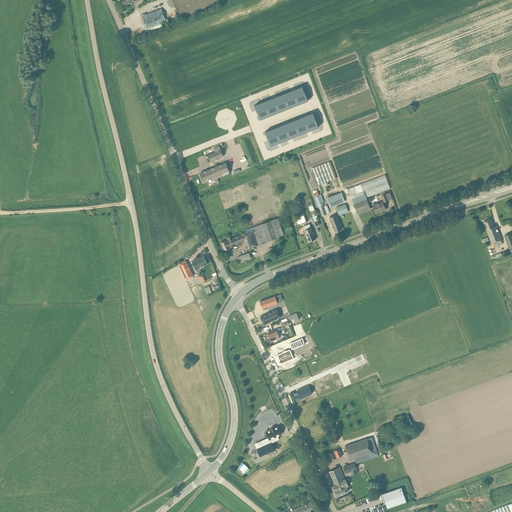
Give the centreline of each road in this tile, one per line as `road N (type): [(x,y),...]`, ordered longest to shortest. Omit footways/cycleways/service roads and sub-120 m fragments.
road 1 (tertiary): [(201,460),(150,346),(134,219),(86,0)]
road 2 (unclassified): [(238,295),(108,0)]
road 3 (residential): [(334,511),(238,295)]
road 4 (secondary): [(238,295),(261,278),(415,220)]
road 5 (secondary): [(209,472),(232,435),(234,408),(218,343),(238,295)]
road 6 (unknown): [(178,165),(311,103)]
road 7 (track): [(126,202),(0,212)]
